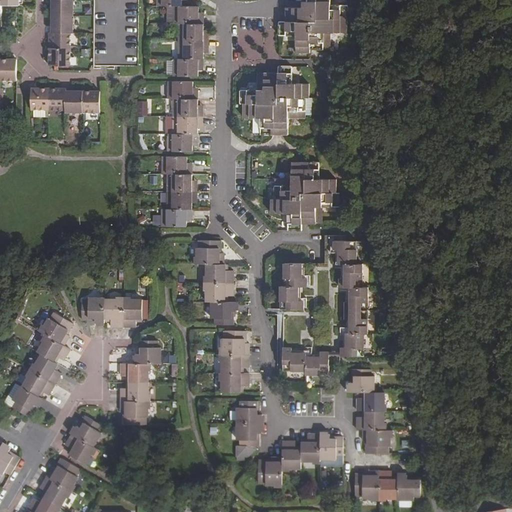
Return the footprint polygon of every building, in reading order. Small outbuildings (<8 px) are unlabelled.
[(0,0),(0,26),(1,26),(1,5),(16,6),(19,5),(19,0),(0,0)] [(52,0),(52,7),(52,16),(73,16),(73,0),(52,0)] [(94,0),(94,66),(139,67),(139,0),(94,0)] [(296,36),(297,53),(310,53),(310,50),(330,50),(331,33),(347,33),(347,6),(331,5),(331,0),(303,0),(303,1),(286,1),(286,12),(286,19),(286,21),(280,21),(280,35),(296,36)] [(173,6),(173,24),(178,24),(204,24),(204,18),(204,13),(199,12),(199,7),(183,6),(173,6)] [(52,24),(52,33),(71,33),(73,33),(73,16),(52,16),(52,24)] [(178,24),(179,41),(209,41),(209,36),(209,31),(204,30),(204,24),(178,24)] [(49,41),(49,49),(71,49),(71,33),(52,33),(49,33),(49,41)] [(179,41),(178,58),(204,59),(204,53),(209,53),(209,48),(209,41),(179,41)] [(50,66),(71,66),(71,49),(49,49),(50,57),(50,66)] [(173,59),(173,76),(199,77),(199,70),(204,70),(204,64),(204,59),(178,58),(173,59)] [(0,59),(0,81),(17,82),(17,60),(8,60),(0,59)] [(261,118),(261,134),(289,134),(289,118),(305,118),(306,98),(309,98),(309,84),(292,83),(292,67),(278,67),(278,73),(272,73),(258,73),(257,90),(240,90),(240,104),(244,104),(244,117),(261,118)] [(168,82),(167,99),(173,99),(198,99),(199,94),(199,88),(194,88),(193,82),(168,82)] [(32,89),(31,110),(49,110),(49,89),(40,89),(32,89)] [(49,89),(49,110),(66,111),(66,92),(66,89),(57,89),(49,89)] [(66,111),(66,113),(83,113),(83,92),(75,92),(66,92),(66,111)] [(83,92),(83,113),(100,113),(100,92),(92,92),(83,92)] [(173,99),(172,116),(203,116),(203,112),(203,105),(199,105),(198,99),(173,99)] [(150,102),(139,102),(139,116),(150,116),(150,102)] [(172,116),(172,134),(198,134),(199,128),(203,128),(203,123),(203,116),(172,116)] [(167,134),(167,152),(193,152),(193,145),(198,145),(198,139),(198,134),(172,134),(167,134)] [(162,157),(162,174),(167,175),(193,175),(193,169),(193,164),(188,163),(188,157),(162,157)] [(288,214),(288,231),(303,231),(303,224),(310,224),(322,224),(322,207),(339,207),(339,193),(336,193),(336,179),(319,179),(319,162),(291,162),(291,179),(274,179),(274,199),(271,199),(271,213),(288,214)] [(167,175),(167,191),(198,192),(198,185),(198,181),(193,180),(193,175),(167,175)] [(167,191),(166,209),(193,209),(193,203),(198,203),(198,198),(198,192),(167,191)] [(162,209),(162,227),(187,227),(187,221),(193,221),(193,215),(193,209),(166,209),(162,209)] [(197,248),(197,264),(206,264),(224,265),(224,253),(221,253),(221,248),(221,240),(199,241),(199,249),(197,248)] [(342,347),(341,356),(361,357),(361,348),(365,348),(365,333),(369,334),(369,319),(365,318),(365,311),(365,303),(369,303),(369,288),(364,288),(363,287),(360,286),(360,279),(363,279),(364,265),(357,264),(357,250),(354,250),(354,242),(346,241),(334,241),(334,250),(338,250),(339,257),(339,264),(345,265),(345,274),(345,279),(340,279),(340,287),(351,287),(351,297),(351,302),(345,302),(345,319),(351,320),(350,323),(350,333),(347,333),(347,343),(347,347),(342,347)] [(206,264),(206,283),(234,283),(234,276),(234,271),(226,270),(226,265),(224,265),(206,264)] [(285,302),(285,310),(303,310),(303,302),(299,302),(299,293),(299,287),(307,287),(307,279),(302,279),(302,272),(303,264),(285,264),(285,279),(289,279),(289,286),(282,286),(281,301),(285,302)] [(206,283),(206,302),(211,302),(226,302),(226,295),(234,295),(234,290),(234,283),(206,283)] [(82,304),(82,318),(96,319),(95,321),(95,323),(105,323),(105,319),(105,301),(105,298),(89,298),(88,302),(82,302),(82,304)] [(105,301),(105,319),(111,319),(111,327),(124,327),(125,300),(105,301)] [(125,300),(124,327),(137,327),(137,319),(142,319),(143,301),(125,300)] [(214,318),(215,325),(232,325),(232,317),(232,312),(235,312),(237,311),(237,302),(226,302),(211,302),(211,318),(214,318)] [(47,336),(64,346),(70,337),(68,335),(73,324),(63,318),(55,313),(51,320),(49,318),(40,332),(47,336)] [(222,339),(222,355),(250,355),(250,344),(247,344),(247,338),(247,332),(240,332),(225,331),(224,339),(222,339)] [(41,354),(54,362),(57,357),(64,360),(70,350),(64,346),(47,336),(38,352),(41,354)] [(137,355),(137,364),(149,364),(161,364),(161,348),(158,348),(158,341),(142,341),(142,355),(137,355)] [(293,349),(284,349),(284,367),(292,367),(292,370),(307,371),(307,358),(307,354),(300,354),(292,354),(293,349)] [(307,358),(307,371),(306,375),(322,375),(322,372),(330,371),(330,356),(330,352),(322,352),(322,355),(321,358),(307,358)] [(32,371),(55,385),(62,373),(55,369),(58,365),(54,362),(41,354),(32,371)] [(222,355),(222,374),(241,374),(242,368),(250,368),(250,361),(250,355),(222,355)] [(131,376),(131,383),(149,383),(149,364),(137,364),(123,364),(122,376),(131,376)] [(350,383),(350,392),(366,392),(374,392),(375,377),(371,376),(371,370),(355,370),(355,383),(353,383),(350,383)] [(23,387),(39,396),(42,391),(49,395),(55,385),(32,371),(23,387)] [(222,374),(222,393),(241,393),(241,387),(249,386),(249,379),(250,374),(241,374),(222,374)] [(16,383),(4,403),(13,407),(16,402),(13,400),(21,386),(16,383)] [(122,388),(122,401),(149,402),(149,383),(131,383),(131,388),(122,388)] [(13,407),(27,416),(34,404),(36,406),(38,407),(43,399),(39,396),(23,387),(21,386),(13,400),(16,402),(13,407)] [(358,398),(358,411),(366,411),(384,411),(384,392),(374,392),(366,392),(366,396),(366,398),(358,398)] [(125,412),(125,425),(146,425),(147,418),(149,418),(149,402),(122,401),(122,412),(125,412)] [(237,407),(237,424),(262,425),(263,415),(260,415),(260,407),(260,402),(241,401),(241,408),(237,407)] [(358,417),(358,430),(364,430),(384,430),(384,411),(366,411),(366,414),(366,417),(358,417)] [(72,434),(93,447),(101,433),(99,432),(102,425),(89,417),(82,429),(80,427),(77,426),(72,434)] [(260,438),(260,433),(262,434),(262,425),(237,424),(236,440),(240,440),(240,447),(239,447),(239,457),(248,458),(255,450),(256,447),(260,447),(260,438)] [(367,442),(367,454),(389,454),(389,447),(391,447),(391,430),(384,430),(364,430),(364,439),(364,441),(367,442)] [(70,455),(86,465),(96,448),(93,447),(72,434),(66,446),(73,450),(70,455)] [(302,450),(302,463),(321,462),(321,460),(321,435),(314,435),(308,435),(308,443),(302,443),(302,450)] [(321,435),(321,460),(336,460),(337,457),(344,457),(343,440),(331,439),(331,437),(331,435),(321,435)] [(283,458),(283,470),(302,470),(302,463),(302,450),(296,450),(296,442),(290,442),(284,442),(283,458)] [(6,472),(11,475),(21,458),(9,451),(10,449),(2,445),(0,448),(0,471),(4,474),(6,472)] [(266,486),(283,486),(283,470),(283,458),(277,458),(272,458),(272,461),(267,461),(259,461),(259,467),(259,484),(266,484),(266,486)] [(47,478),(70,491),(78,478),(77,476),(80,469),(62,459),(56,470),(53,468),(47,478)] [(379,472),(379,499),(398,500),(398,480),(392,480),(392,476),(392,471),(379,472)] [(356,474),(356,496),(363,496),(363,499),(379,499),(379,472),(368,472),(368,474),(363,474),(356,474)] [(398,500),(414,501),(414,497),(421,497),(421,480),(408,480),(408,478),(408,475),(399,475),(398,480),(398,500)] [(45,498),(61,507),(70,491),(47,478),(41,488),(48,492),(45,498)] [(28,510),(32,511),(57,511),(61,507),(45,498),(42,503),(35,499),(28,510)]
